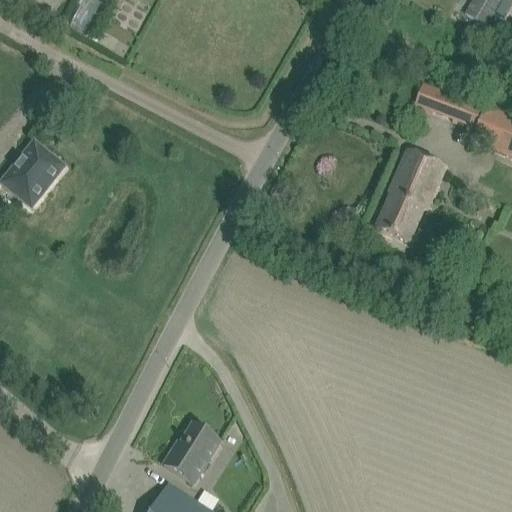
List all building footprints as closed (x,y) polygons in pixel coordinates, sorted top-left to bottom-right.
[(486,27),(489,23),(502,0),(473,0),(465,15),(486,27)] [(511,27),(502,23),(496,37),(510,43),(511,40),(511,27)] [(511,119),(485,109),(484,111),(421,89),(413,109),(432,117),(458,126),(466,129),(464,135),(473,139),(471,144),(511,160),(511,119)] [(34,146),(1,187),(31,210),(63,170),(34,146)] [(375,232),(408,246),(423,210),(426,211),(445,169),(425,161),(407,153),(388,196),(390,197),(375,232)] [(472,270),(474,258),(460,255),(458,266),(472,270)] [(220,445),(209,438),(192,427),(176,454),(173,452),(163,468),(193,487),(220,445)] [(206,511),(184,498),(167,487),(151,511),(206,511)]
